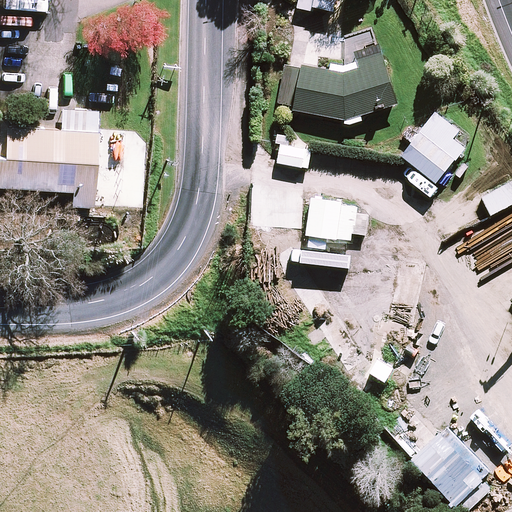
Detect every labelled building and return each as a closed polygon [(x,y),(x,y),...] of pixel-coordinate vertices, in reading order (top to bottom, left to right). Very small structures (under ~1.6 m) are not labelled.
[(336,0),(298,0),(298,5),(314,9),(315,3),(335,7),(336,0)] [(300,110),(351,120),(351,124),(357,125),(369,121),(367,115),(404,104),(385,44),(360,52),(365,68),(350,73),(308,65),(308,68),(301,107),(300,110)] [(301,107),(308,68),(290,65),(283,103),(301,107)] [(406,155),(442,183),(471,148),(460,139),(466,131),(441,111),(406,155)] [(97,133),(0,129),(0,206),(93,210),(97,133)] [(286,146),(283,164),(307,168),(310,150),(286,146)] [(511,185),(487,198),(496,217),(511,209),(511,185)] [(348,202),(317,198),(312,235),(312,236),(314,237),(316,237),(332,239),(342,240),(343,239),(357,241),(357,239),(359,226),(361,226),(364,207),(347,205),(348,202)] [(474,253),(511,233),(511,221),(469,244),(474,253)] [(432,263),(426,262),(430,243),(432,236),(413,232),(407,230),(400,260),(401,260),(406,261),(395,317),(385,315),(379,341),(381,341),(385,342),(383,353),(401,357),(402,354),(406,355),(409,355),(410,350),(415,323),(419,324),(432,263)] [(331,248),(332,239),(316,237),(314,248),(331,250),(331,248)] [(299,247),(297,244),(277,257),(331,340),(356,379),(371,369),(376,366),(373,363),(299,247)] [(390,382),(391,383),(392,382),(400,367),(399,367),(383,358),(374,373),(390,382)] [(404,411),(387,427),(466,511),(474,511),(496,492),(485,480),(478,486),(449,454),(406,409),(404,411)]
